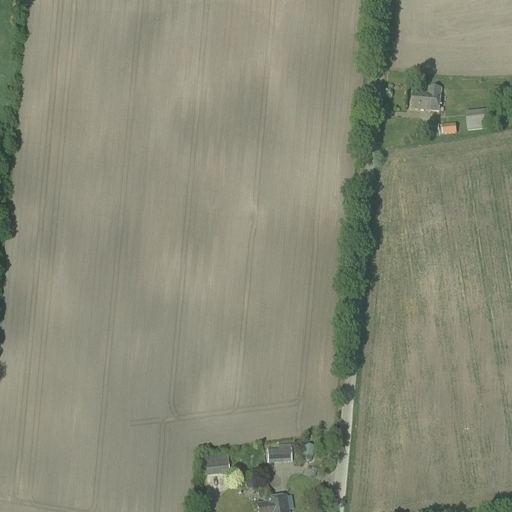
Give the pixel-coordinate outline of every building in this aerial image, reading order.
[(439,113),(441,89),(427,88),(427,94),(413,92),(411,111),(439,113)] [(492,99),(509,98),(508,88),(492,89),(492,99)] [(467,132),(490,129),(488,111),(465,114),(467,132)] [(457,135),(456,125),(438,126),(416,128),(416,140),(439,138),(439,136),(457,135)] [(267,464),(291,463),(290,451),(266,452),(267,464)] [(205,478),(229,475),(227,461),(203,464),(205,478)] [(274,511),(288,511),(286,498),(272,500),(274,511)] [(274,511),(272,500),(265,501),(265,504),(256,505),(257,511),(274,511)]
